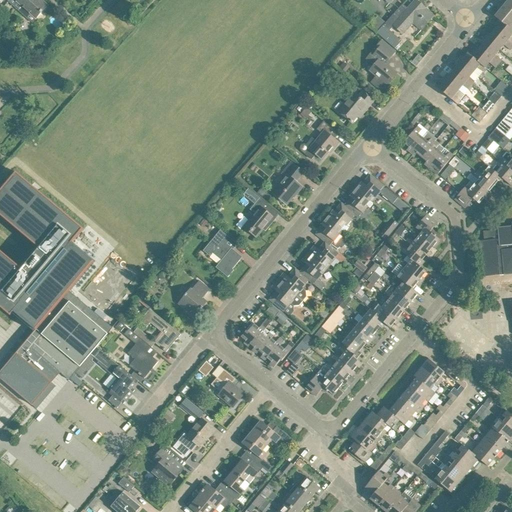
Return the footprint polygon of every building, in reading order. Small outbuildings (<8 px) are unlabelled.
[(32,23),(48,6),(41,0),(8,0),(8,1),(32,23)] [(402,34),(413,23),(421,30),(433,17),(424,10),(426,8),(416,0),(414,0),(399,17),(394,13),(376,33),(394,49),(401,42),(388,30),(392,25),(402,34)] [(511,1),(510,0),(508,0),(505,4),(503,3),(500,6),(511,15),(511,1)] [(511,24),(511,23),(511,21),(511,15),(500,6),(497,9),(499,11),(495,17),(499,21),(499,20),(511,30),(511,24)] [(511,39),(510,37),(511,34),(511,30),(499,20),(499,21),(496,25),(498,26),(494,31),(511,45),(511,39)] [(511,47),(511,45),(494,31),(491,35),(488,33),(485,38),(499,50),(504,45),(510,50),(511,47)] [(495,55),(499,50),(485,38),(481,42),(483,44),(479,49),(498,64),(501,60),(495,55)] [(372,53),(366,59),(375,66),(372,70),(372,69),(370,71),(376,76),(374,79),(371,82),(374,85),(382,91),(387,85),(388,83),(388,82),(395,74),(395,75),(396,73),(385,64),(390,58),(395,52),(382,41),(375,48),(377,50),(374,55),(372,53)] [(498,64),(479,49),(476,53),(474,51),(470,55),(470,56),(485,68),(489,63),(495,68),(498,64)] [(485,68),(470,56),(470,55),(468,53),(464,58),(462,56),(458,61),(473,73),(477,68),(483,73),(486,69),(485,68)] [(419,55),(412,64),(417,67),(424,59),(419,55)] [(469,78),(473,73),(458,61),(455,65),(457,67),(453,71),(472,87),(475,83),(469,78)] [(344,62),(340,67),(346,72),(350,67),(344,62)] [(472,87),(453,71),(449,75),(447,74),(444,78),(458,90),(463,85),(469,90),(472,87)] [(454,95),(458,90),(444,78),(440,83),(442,84),(438,89),(451,99),(457,104),(460,100),(454,95)] [(509,87),(501,81),(497,86),(505,92),(509,87)] [(364,113),(373,101),(366,95),(363,92),(359,98),(354,94),(339,112),(352,123),(362,111),(364,113)] [(495,92),(488,100),(494,105),(501,97),(495,92)] [(80,97),(71,107),(105,139),(114,129),(80,97)] [(488,100),(485,105),(490,110),(494,105),(488,100)] [(301,104),(297,109),(301,112),(305,107),(301,104)] [(306,107),(301,114),(306,119),(312,112),(306,107)] [(480,123),(487,114),(479,107),(471,116),(480,123)] [(511,128),(511,127),(511,112),(510,111),(502,120),(511,128)] [(419,114),(412,122),(415,125),(422,116),(419,114)] [(452,121),(443,114),(439,118),(448,126),(449,124),(452,121)] [(505,136),(511,128),(502,120),(495,129),(505,136)] [(339,143),(334,139),(339,133),(331,127),(324,121),(317,130),(322,134),(316,141),(312,138),(306,145),(304,144),(301,146),(300,148),(302,151),(306,154),(312,159),(316,155),(322,160),(332,148),(334,149),(339,143)] [(461,128),(452,121),(449,124),(458,131),(461,128)] [(410,153),(423,138),(426,133),(417,126),(403,143),(409,147),(407,150),(410,153)] [(461,128),(457,133),(466,140),(470,136),(461,128)] [(497,145),(505,136),(495,129),(488,137),(489,138),(493,142),(497,145)] [(421,158),(435,141),(426,133),(423,138),(410,153),(414,156),(416,154),(421,158)] [(486,150),(493,142),(489,138),(482,146),(486,150)] [(428,167),(441,152),(444,148),(435,141),(421,158),(426,162),(424,164),(428,167)] [(463,156),(468,150),(464,146),(459,152),(463,156)] [(483,155),(478,151),(475,155),(479,159),(483,155)] [(437,175),(453,156),(449,152),(445,156),(441,152),(428,167),(437,175)] [(511,155),(507,152),(499,161),(511,171),(511,155)] [(449,164),(450,164),(454,168),(459,161),(454,157),(449,164)] [(511,171),(499,161),(492,169),(496,173),(504,179),(503,180),(511,186),(511,184),(511,180),(511,179),(511,171)] [(302,188),(296,182),(303,173),(291,163),(282,174),(285,176),(279,183),(280,184),(273,193),(279,198),(287,204),(296,193),(297,194),(302,188)] [(504,179),(496,173),(492,169),(485,163),(477,172),(494,186),(498,181),(500,183),(503,180),(504,179)] [(455,168),(454,168),(450,164),(445,171),(450,175),(455,168)] [(494,186),(477,172),(474,176),(478,179),(474,184),(489,197),(492,193),(490,191),(494,186)] [(0,250),(0,306),(10,315),(13,312),(36,330),(0,372),(0,378),(32,406),(60,373),(69,380),(75,372),(82,364),(114,326),(70,289),(94,261),(93,261),(94,261),(72,242),(83,229),(16,173),(0,191),(0,214),(38,247),(21,268),(0,250)] [(398,198),(386,188),(385,189),(383,187),(384,186),(370,175),(363,183),(362,182),(361,183),(359,181),(354,187),(356,189),(372,202),(379,193),(392,204),(398,198)] [(486,201),(489,197),(474,184),(470,189),(466,186),(461,192),(455,199),(465,208),(473,199),(479,204),(483,199),(486,201)] [(262,187),(258,192),(268,200),(272,195),(262,187)] [(374,204),(372,202),(356,189),(354,187),(348,194),(350,196),(350,197),(351,198),(344,205),(355,215),(358,217),(362,213),(363,213),(368,206),(370,208),(374,204)] [(273,217),(269,214),(273,209),(274,209),(266,203),(260,197),(255,203),(256,204),(251,210),(255,213),(245,225),(250,229),(257,236),(262,229),(265,232),(271,225),(268,222),(273,217)] [(352,219),(355,215),(344,205),(341,203),(334,211),(333,210),(327,217),(343,230),(345,232),(349,228),(347,226),(353,219),(352,219)] [(403,204),(399,209),(404,213),(408,208),(403,204)] [(443,239),(435,232),(432,230),(437,223),(427,214),(416,228),(422,232),(418,237),(426,243),(427,242),(433,247),(435,249),(443,239)] [(340,235),(343,230),(327,217),(321,225),(322,226),(315,234),(325,242),(325,241),(330,246),(336,251),(340,247),(341,248),(347,241),(340,235)] [(398,224),(391,218),(379,234),(386,240),(398,224)] [(511,222),(511,227),(500,228),(499,227),(497,227),(497,230),(483,231),(483,234),(485,233),(485,241),(480,241),(480,243),(481,243),(483,258),(481,258),(482,260),(483,260),(484,275),(483,275),(483,277),(511,274),(511,303),(511,304),(511,307),(511,222)] [(401,225),(395,233),(400,236),(405,230),(401,225)] [(240,255),(233,249),(237,245),(238,244),(220,230),(202,251),(210,257),(212,254),(224,263),(219,270),(228,277),(234,270),(233,269),(241,259),(240,259),(238,258),(240,255)] [(429,251),(433,247),(427,242),(426,243),(418,237),(414,241),(410,237),(406,242),(411,245),(419,252),(420,250),(426,255),(426,256),(428,257),(432,253),(429,251)] [(336,258),(339,253),(336,251),(330,246),(325,241),(325,242),(318,250),(314,246),(308,253),(311,256),(327,269),(336,258)] [(386,252),(390,247),(386,244),(382,249),(386,252)] [(422,260),(426,256),(426,255),(420,250),(419,252),(411,245),(407,250),(402,246),(399,250),(411,260),(412,260),(420,267),(425,262),(422,260)] [(381,258),(386,252),(382,249),(377,254),(381,258)] [(319,279),(327,269),(311,256),(308,253),(302,261),(305,263),(306,264),(300,272),(309,281),(313,284),(321,291),(324,287),(323,283),(319,279)] [(363,272),(367,268),(358,260),(354,265),(363,272)] [(426,272),(420,267),(412,260),(411,260),(404,269),(422,283),(425,279),(422,277),(426,272)] [(375,271),(379,266),(375,263),(371,268),(375,271)] [(422,283),(404,269),(399,264),(392,273),(403,282),(412,289),(416,284),(418,286),(422,283)] [(306,285),(306,284),(309,281),(300,272),(295,268),(288,277),(284,273),(278,280),(297,296),(303,301),(307,297),(306,291),(303,288),(306,285)] [(358,268),(354,273),(360,277),(363,273),(358,268)] [(370,277),(375,271),(371,268),(366,274),(370,277)] [(370,277),(368,280),(374,285),(381,277),(375,271),(370,277)] [(160,274),(154,280),(161,286),(166,279),(160,274)] [(297,296),(278,280),(271,288),(276,291),(269,300),(283,311),(287,307),(288,307),(291,304),(293,306),(300,305),(303,301),(297,296)] [(202,299),(209,290),(198,281),(191,290),(189,289),(178,303),(185,309),(188,306),(197,314),(207,303),(202,299)] [(418,294),(412,289),(403,282),(396,291),(413,304),(416,301),(414,299),(418,294)] [(356,294),(361,288),(357,285),(352,291),(356,294)] [(413,304),(396,291),(389,299),(404,311),(408,306),(410,308),(413,304)] [(348,304),(352,299),(348,296),(344,301),(348,304)] [(404,311),(389,299),(382,307),(399,321),(402,317),(400,316),(404,311)] [(343,310),(348,304),(344,301),(339,306),(343,310)] [(271,305),(267,311),(275,318),(277,316),(279,312),(271,305)] [(166,335),(158,345),(166,352),(181,335),(155,314),(159,309),(154,306),(151,310),(150,309),(140,321),(147,327),(150,323),(166,335)] [(382,307),(377,314),(375,316),(386,324),(386,325),(390,328),(394,323),(396,325),(399,321),(382,307)] [(325,319),(329,314),(322,308),(317,313),(325,319)] [(386,324),(375,316),(377,314),(371,309),(364,318),(370,323),(368,324),(376,331),(380,327),(382,329),(386,325),(386,324)] [(288,319),(279,312),(277,316),(285,322),(288,319)] [(334,321),(338,316),(334,313),(330,318),(334,321)] [(329,327),(334,321),(330,318),(325,323),(329,327)] [(376,331),(368,324),(370,323),(364,318),(357,326),(363,331),(361,333),(372,341),(375,337),(373,335),(376,331)] [(263,332),(267,327),(271,322),(267,319),(259,328),(250,320),(242,329),(245,332),(241,337),(246,341),(244,343),(248,347),(250,344),(255,338),(256,339),(263,331),(263,332)] [(120,321),(115,327),(121,332),(126,326),(120,321)] [(372,341),(361,333),(363,331),(357,326),(350,335),(355,340),(354,341),(362,348),(366,344),(368,346),(372,341)] [(322,327),(314,336),(318,340),(326,330),(322,327)] [(133,333),(141,339),(151,347),(156,343),(137,328),(133,333)] [(264,346),(271,338),(275,333),(271,330),(267,335),(263,332),(263,331),(256,339),(255,338),(250,344),(254,348),(252,350),(256,354),(258,351),(259,351),(264,345),(264,346)] [(307,335),(298,346),(306,352),(310,347),(307,344),(312,338),(307,335)] [(362,348),(354,341),(355,340),(350,335),(342,344),(343,344),(344,344),(348,348),(347,350),(355,356),(354,357),(357,360),(357,359),(362,354),(359,352),(362,348)] [(273,353),(280,346),(284,340),(280,337),(276,342),(271,338),(264,346),(264,345),(259,351),(258,351),(263,355),(261,357),(265,361),(267,358),(272,352),(273,353)] [(158,362),(153,357),(157,352),(151,347),(141,339),(128,355),(134,360),(129,366),(140,375),(144,378),(145,378),(143,377),(152,367),(153,368),(158,362)] [(282,361),(288,353),(293,348),(288,344),(284,349),(280,346),(273,353),(272,352),(267,358),(271,362),(269,364),(274,368),(280,360),(282,361)] [(357,360),(354,357),(355,356),(347,350),(348,348),(344,344),(343,344),(339,349),(344,353),(340,358),(348,365),(347,366),(353,371),(356,366),(359,368),(362,364),(357,359),(357,360)] [(138,382),(138,381),(123,369),(97,348),(91,355),(99,362),(98,363),(112,374),(113,373),(118,377),(107,391),(113,396),(109,401),(117,408),(122,403),(123,404),(135,390),(131,387),(137,380),(138,381),(137,381),(138,382)] [(303,356),(295,349),(288,358),(295,365),(303,356)] [(353,371),(347,366),(348,365),(340,358),(336,354),(332,358),(337,362),(333,366),(341,373),(340,374),(346,379),(349,375),(352,377),(355,373),(353,371)] [(444,372),(428,359),(427,361),(421,368),(439,383),(443,379),(440,377),(444,372)] [(206,361),(199,370),(206,376),(213,367),(206,361)] [(346,379),(340,374),(341,373),(333,366),(328,362),(325,366),(330,370),(326,375),(334,381),(333,383),(339,388),(342,384),(345,385),(348,381),(346,379)] [(82,364),(75,372),(84,380),(92,371),(82,364)] [(244,395),(231,384),(236,379),(219,366),(212,374),(220,381),(225,385),(218,394),(224,399),(232,405),(229,408),(230,409),(231,407),(233,408),(244,395)] [(439,383),(421,368),(415,376),(414,376),(417,378),(419,380),(430,389),(434,385),(436,387),(439,383)] [(334,381),(326,375),(320,370),(313,379),(319,383),(324,387),(322,390),(326,393),(327,392),(328,392),(328,391),(333,395),(339,388),(333,383),(334,381)] [(428,396),(432,391),(433,391),(430,389),(419,380),(417,378),(409,387),(412,389),(425,400),(428,402),(431,398),(428,396)] [(310,392),(319,383),(313,379),(305,388),(310,392)] [(316,397),(322,390),(324,387),(319,383),(310,392),(316,397)] [(458,398),(465,389),(461,386),(454,394),(458,398)] [(425,400),(412,389),(409,387),(408,389),(403,395),(421,410),(424,407),(421,404),(425,400)] [(450,406),(458,398),(454,394),(447,403),(450,406)] [(421,410),(403,395),(397,401),(396,404),(411,417),(415,412),(418,414),(421,410)] [(187,400),(181,407),(198,421),(204,414),(187,400)] [(444,414),(450,406),(447,403),(440,411),(444,414)] [(411,417),(396,404),(390,410),(389,411),(392,413),(399,420),(405,425),(408,420),(411,422),(414,419),(411,417)] [(479,417),(486,408),(482,405),(476,414),(479,417)] [(399,420),(392,413),(389,411),(384,407),(377,415),(388,424),(387,425),(394,431),(398,427),(395,425),(399,420)] [(168,410),(162,416),(170,423),(175,416),(168,410)] [(437,423),(444,414),(440,411),(433,420),(437,423)] [(511,415),(506,411),(502,416),(500,414),(497,417),(511,429),(511,415)] [(383,430),(387,425),(388,424),(377,415),(372,412),(370,414),(365,420),(383,435),(386,432),(383,430)] [(511,441),(511,429),(497,417),(493,422),(490,426),(508,441),(511,443),(511,441)] [(184,433),(178,441),(191,452),(197,445),(199,446),(209,434),(210,435),(215,430),(207,423),(202,419),(188,436),(184,433)] [(383,435),(365,420),(360,427),(358,428),(358,429),(374,442),(377,438),(380,440),(383,435)] [(430,431),(437,423),(433,420),(426,428),(430,431)] [(294,441),(277,426),(273,431),(261,421),(252,432),(267,445),(271,439),(276,443),(280,438),(290,446),(294,441)] [(508,441),(490,426),(492,428),(489,433),(486,431),(483,434),(501,450),(508,441)] [(423,440),(430,431),(426,428),(419,436),(423,440)] [(376,444),(374,442),(358,429),(351,437),(356,441),(367,450),(370,446),(373,448),(376,444)] [(408,442),(415,433),(410,429),(403,437),(408,442)] [(442,443),(449,434),(446,431),(438,440),(442,443)] [(266,454),(262,451),(267,445),(252,432),(243,443),(255,453),(250,458),(252,460),(262,468),(268,473),(272,467),(262,459),(266,454)] [(501,450),(483,434),(476,443),(494,458),(501,450)] [(401,450),(408,442),(403,437),(396,446),(401,450)] [(435,452),(442,443),(438,440),(431,448),(435,452)] [(371,454),(367,450),(356,441),(349,449),(365,462),(371,454)] [(494,458),(476,443),(473,447),(475,449),(472,453),(479,459),(481,461),(488,466),(494,458)] [(479,459),(472,453),(462,445),(458,450),(456,448),(453,452),(474,469),(481,461),(479,459)] [(428,460),(435,452),(431,448),(425,457),(428,460)] [(0,469),(43,501),(54,487),(3,450),(0,453),(0,469)] [(179,473),(183,469),(183,468),(171,458),(161,450),(154,458),(160,463),(152,471),(161,479),(169,485),(179,473)] [(404,458),(395,451),(392,455),(401,462),(404,458)] [(474,469),(453,452),(452,452),(455,454),(451,458),(449,457),(446,460),(467,478),(474,469)] [(421,468),(428,460),(425,457),(417,465),(421,468)] [(412,465),(404,458),(401,462),(409,469),(412,465)] [(373,473),(382,463),(378,459),(377,459),(375,462),(369,469),(373,473)] [(254,478),(262,468),(252,460),(248,465),(242,460),(239,464),(236,461),(234,462),(229,467),(233,471),(244,480),(249,474),(254,478)] [(288,474),(295,466),(288,460),(281,468),(280,469),(284,473),(287,475),(288,474)] [(467,478),(446,460),(443,464),(439,469),(441,471),(442,470),(460,486),(467,478)] [(421,472),(415,468),(412,465),(409,469),(417,476),(421,472)] [(122,466),(118,471),(124,476),(128,470),(122,466)] [(278,479),(284,473),(280,469),(275,475),(278,479)] [(453,494),(460,486),(442,470),(441,471),(439,469),(437,471),(440,473),(435,479),(453,494)] [(239,487),(244,480),(233,471),(224,482),(230,487),(226,492),(225,491),(234,499),(235,500),(243,490),(239,487)] [(374,494),(383,483),(389,476),(385,473),(383,475),(378,471),(365,487),(366,488),(367,489),(374,494)] [(429,479),(421,472),(417,476),(426,482),(429,479)] [(117,473),(112,478),(118,483),(123,478),(117,473)] [(123,478),(118,483),(129,492),(134,486),(124,477),(123,478)] [(307,477),(300,485),(299,486),(312,496),(316,493),(320,496),(324,491),(307,477)] [(270,489),(275,484),(271,480),(266,486),(270,489)] [(312,496),(299,486),(300,485),(297,483),(290,491),(306,504),(312,496)] [(378,506),(391,490),(393,488),(389,485),(388,487),(383,483),(374,494),(370,499),(378,506)] [(234,499),(225,491),(221,496),(208,485),(204,490),(203,489),(202,491),(202,492),(199,496),(214,509),(219,504),(225,509),(234,499)] [(273,492),(270,489),(266,486),(261,493),(259,495),(265,500),(273,492)] [(386,511),(401,495),(398,492),(396,494),(391,490),(378,506),(380,507),(386,511)] [(299,511),(306,504),(290,491),(283,500),(286,502),(286,503),(297,511),(299,511)] [(123,492),(111,506),(117,511),(136,511),(141,507),(141,506),(140,507),(133,500),(123,492)] [(401,511),(408,504),(412,499),(404,492),(401,495),(386,511),(401,511)] [(259,508),(265,500),(259,495),(257,497),(252,503),(256,506),(259,508)] [(211,511),(214,509),(199,496),(190,507),(195,511),(211,511)] [(416,511),(421,506),(412,499),(408,504),(401,511),(416,511)] [(249,511),(251,511),(256,506),(252,503),(247,510),(249,511)] [(297,511),(286,503),(279,511),(297,511)]
